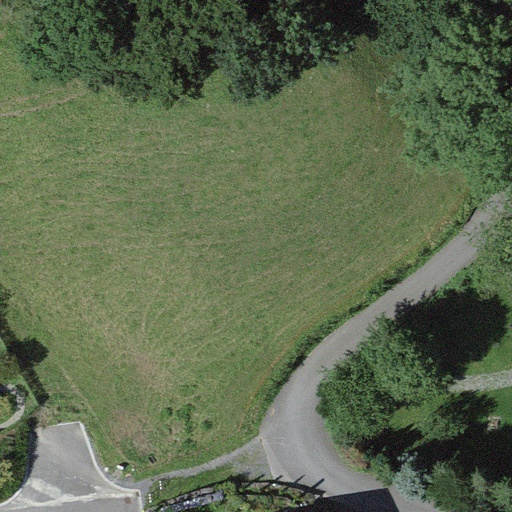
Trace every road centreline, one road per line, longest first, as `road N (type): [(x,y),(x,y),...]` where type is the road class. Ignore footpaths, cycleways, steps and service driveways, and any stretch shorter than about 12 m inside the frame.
road 1 (track): [(292,447),(293,415),(312,380),(482,236),(511,184)]
road 2 (residential): [(292,447),(308,466),(414,511)]
